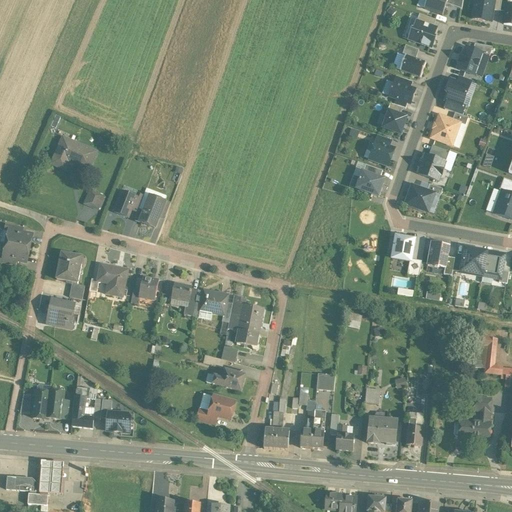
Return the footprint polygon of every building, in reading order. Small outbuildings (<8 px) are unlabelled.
[(426,0),(423,9),(442,15),(446,4),(447,0),(426,0)] [(447,0),(446,4),(461,9),(463,0),(447,0)] [(496,1),(491,0),(475,0),(473,19),(492,23),(494,11),(496,1)] [(511,6),(506,6),(505,13),(503,26),(511,27),(511,6)] [(436,21),(419,15),(416,23),(433,29),(436,21)] [(433,29),(416,23),(413,32),(412,31),(409,41),(421,45),(421,46),(428,48),(431,49),(434,39),(433,39),(436,30),(433,29)] [(475,45),(473,52),(483,55),(489,57),(492,48),(475,45)] [(418,51),(405,46),(402,56),(405,57),(415,60),(418,51)] [(458,71),(475,77),(483,55),(473,52),(466,49),(464,56),(463,55),(460,63),(461,63),(458,71)] [(415,60),(405,57),(399,72),(420,79),(426,64),(415,60)] [(393,84),(410,90),(413,83),(395,78),(393,84)] [(460,78),(457,85),(469,89),(471,82),(460,78)] [(457,85),(450,82),(446,93),(448,94),(445,102),(447,102),(462,108),(469,89),(457,85)] [(410,90),(394,84),(390,98),(396,101),(407,104),(410,105),(415,91),(410,90)] [(407,104),(396,101),(394,106),(401,109),(405,110),(407,104)] [(462,108),(447,102),(444,110),(455,114),(461,117),(464,108),(462,108)] [(394,106),(390,105),(387,113),(388,113),(389,113),(398,116),(401,109),(394,106)] [(398,116),(389,113),(388,113),(383,130),(400,136),(406,119),(398,116)] [(455,114),(452,122),(459,124),(465,127),(468,119),(461,117),(455,114)] [(431,140),(451,147),(459,124),(452,122),(439,117),(431,140)] [(391,141),(378,136),(375,144),(388,149),(388,148),(391,141)] [(96,154),(63,139),(51,166),(64,172),(68,163),(88,172),(96,154)] [(388,149),(375,144),(375,145),(372,146),(371,150),(372,153),(375,155),(373,162),(388,167),(394,150),(388,148),(388,149)] [(428,158),(444,164),(449,153),(432,147),(428,158)] [(418,175),(438,182),(444,164),(428,158),(424,157),(418,175)] [(382,172),(365,166),(363,173),(380,179),(382,172)] [(363,173),(362,173),(355,190),(378,199),(384,181),(380,179),(363,173)] [(502,193),(511,196),(511,182),(504,180),(500,192),(502,193)] [(429,186),(427,193),(434,195),(440,198),(443,191),(429,186)] [(427,214),(434,195),(427,193),(413,188),(406,206),(427,214)] [(104,198),(90,192),(84,206),(98,211),(104,198)] [(135,198),(121,193),(114,214),(128,219),(131,211),(136,199),(135,198)] [(494,215),(511,221),(511,196),(502,193),(494,215)] [(137,195),(135,198),(136,199),(131,211),(137,213),(138,210),(143,197),(137,195)] [(164,203),(150,197),(144,212),(140,223),(154,229),(160,215),(164,203)] [(164,203),(160,215),(165,217),(170,204),(164,202),(164,203)] [(137,213),(134,221),(140,223),(144,212),(138,210),(137,213)] [(23,229),(6,225),(5,232),(9,233),(9,232),(21,235),(23,229)] [(21,235),(9,232),(9,233),(6,246),(29,251),(32,237),(21,235)] [(415,242),(395,238),(391,261),(409,265),(411,265),(411,262),(415,242)] [(442,247),(431,245),(427,268),(437,270),(438,269),(445,270),(447,259),(449,249),(441,247),(442,247)] [(29,251),(6,246),(3,259),(16,262),(27,264),(29,251)] [(463,258),(460,275),(484,278),(488,253),(465,249),(463,258)] [(506,256),(488,253),(484,278),(500,281),(502,281),(503,273),(506,256)] [(82,259),(61,255),(56,281),(72,284),(77,285),(82,259)] [(460,275),(463,258),(455,256),(455,261),(452,273),(460,275)] [(16,262),(3,259),(0,258),(0,264),(14,268),(16,262)] [(455,261),(447,259),(445,270),(443,277),(452,278),(452,273),(455,261)] [(421,264),(411,262),(411,265),(409,265),(407,277),(419,279),(421,264)] [(128,272),(100,267),(97,282),(97,283),(99,284),(107,285),(105,296),(123,299),(128,272)] [(510,274),(503,273),(502,281),(500,281),(499,284),(507,286),(510,274)] [(158,283),(142,280),(140,294),(139,299),(155,302),(158,283)] [(97,282),(91,281),(89,293),(97,294),(99,284),(97,283),(97,282)] [(77,285),(72,284),(69,299),(82,301),(84,288),(77,287),(77,285)] [(192,290),(174,286),(172,300),(189,303),(191,291),(192,290)] [(140,294),(133,293),(131,305),(138,307),(139,299),(140,294)] [(228,297),(204,293),(204,295),(197,294),(193,318),(199,320),(200,314),(201,311),(211,313),(211,315),(224,317),(226,305),(228,297)] [(263,311),(244,307),(245,301),(237,299),(233,316),(242,318),(239,333),(255,337),(258,324),(260,325),(263,311)] [(75,306),(52,302),(49,319),(55,321),(55,320),(71,324),(71,323),(75,306)] [(224,317),(224,318),(223,318),(222,324),(228,325),(232,306),(226,305),(224,317)] [(71,324),(55,320),(55,321),(53,328),(72,332),(74,324),(71,323),(71,324)] [(255,337),(239,333),(236,345),(251,348),(251,349),(253,352),(256,353),(259,351),(259,348),(256,345),(257,337),(255,337)] [(496,341),(489,340),(487,351),(494,352),(496,341)] [(237,351),(224,349),(221,361),(224,362),(234,365),(237,351)] [(494,352),(487,351),(485,375),(501,377),(502,370),(493,369),(494,352)] [(212,359),(206,357),(204,365),(210,367),(212,359)] [(221,361),(212,359),(210,367),(222,370),(224,362),(221,361)] [(240,373),(226,369),(223,380),(221,388),(241,394),(245,378),(239,376),(240,373)] [(374,374),(366,373),(365,382),(373,383),(374,374)] [(335,377),(318,375),(316,391),(333,393),(335,377)] [(218,379),(208,376),(206,384),(216,387),(218,379)] [(430,379),(423,378),(421,395),(429,396),(430,379)] [(278,386),(272,385),(270,395),(276,396),(278,386)] [(90,391),(76,389),(75,399),(86,400),(89,400),(90,391)] [(380,391),(366,390),(365,405),(379,406),(380,391)] [(49,394),(36,393),(35,398),(33,416),(33,420),(46,422),(50,392),(49,394)] [(64,394),(50,392),(46,422),(47,422),(47,420),(61,421),(63,403),(64,394)] [(308,395),(299,395),(298,407),(306,407),(308,395)] [(35,398),(24,397),(21,415),(33,416),(35,398)] [(86,400),(75,399),(74,411),(73,422),(72,428),(92,431),(94,420),(83,419),(86,400)] [(216,419),(230,423),(235,405),(214,399),(210,413),(200,411),(197,421),(215,426),(216,419)] [(488,400),(474,399),(473,412),(483,413),(487,414),(487,413),(488,400)] [(102,402),(95,401),(93,417),(100,418),(102,402)] [(111,403),(102,402),(100,418),(100,419),(108,420),(108,414),(110,414),(111,403)] [(69,404),(63,403),(61,421),(73,422),(74,411),(68,410),(69,404)] [(326,413),(314,412),(314,413),(315,413),(314,422),(325,423),(326,413)] [(110,414),(108,414),(108,420),(107,433),(113,433),(113,434),(114,434),(120,434),(120,435),(121,435),(121,434),(123,434),(129,435),(130,431),(131,431),(133,429),(133,426),(131,424),(126,423),(127,416),(110,414)] [(422,430),(415,429),(417,415),(409,414),(407,447),(421,448),(422,430)] [(339,417),(331,416),(330,431),(338,432),(338,427),(339,417)] [(397,423),(370,420),(367,445),(378,446),(378,443),(395,445),(397,423)] [(278,422),(273,422),(272,432),(265,432),(265,438),(262,438),(262,442),(264,442),(264,450),(276,451),(278,422)] [(289,434),(282,433),(283,423),(278,422),(276,451),(288,452),(289,434)] [(307,433),(301,432),(300,449),(311,450),(314,422),(308,422),(307,433)] [(325,423),(314,422),(311,450),(322,451),(325,423)] [(482,425),(461,423),(461,424),(459,438),(459,439),(488,442),(489,436),(490,435),(490,432),(489,431),(490,426),(488,426),(482,425)] [(346,428),(338,427),(338,432),(338,437),(346,438),(346,428)] [(338,437),(337,437),(336,452),(352,453),(353,438),(346,438),(338,437)] [(38,487),(41,490),(40,497),(48,498),(49,496),(59,498),(61,466),(40,464),(38,487)] [(38,487),(32,481),(7,479),(6,492),(30,493),(30,496),(40,497),(41,490),(38,487)] [(30,496),(29,496),(28,507),(41,508),(47,508),(48,498),(40,497),(30,496)] [(355,511),(356,500),(342,498),(342,497),(327,496),(326,503),(324,505),(323,508),(326,511),(332,511),(355,511)] [(160,498),(152,497),(151,511),(156,511),(157,502),(160,502),(160,498)] [(385,501),(368,499),(367,511),(390,511),(391,508),(385,507),(385,501)] [(160,502),(157,502),(156,511),(175,511),(176,511),(173,511),(173,503),(160,502)] [(410,511),(412,503),(398,502),(396,511),(410,511)]
